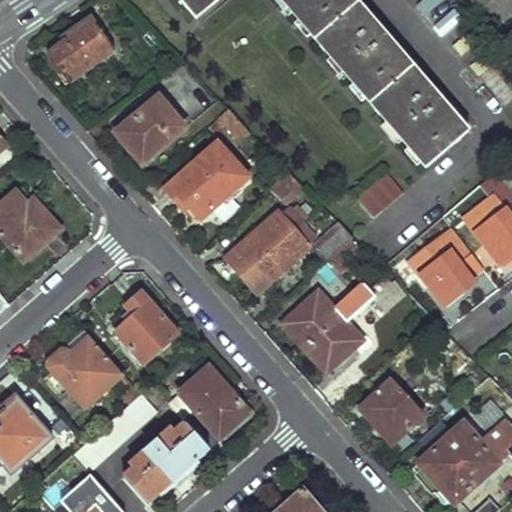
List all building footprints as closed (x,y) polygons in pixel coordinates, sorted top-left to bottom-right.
[(180,0),(197,20),(220,0),(180,0)] [(278,0),(426,171),(471,133),(354,0),(278,0)] [(428,0),(417,10),(436,30),(455,13),(443,0),(428,0)] [(511,0),(471,0),(498,31),(511,18),(511,0)] [(56,76),(62,73),(69,83),(113,54),(90,20),(61,41),(63,44),(51,53),(48,55),(47,57),(46,60),(47,62),(56,76)] [(480,80),(507,108),(511,102),(511,76),(500,63),(480,80)] [(118,136),(144,165),(184,131),(158,102),(118,136)] [(220,119),(241,143),(252,135),(229,111),(220,119)] [(166,191),(195,227),(249,180),(219,145),(166,191)] [(271,191),(281,203),(284,200),(289,205),(305,190),(290,174),(271,191)] [(511,193),(497,174),(482,187),(492,199),(466,219),(500,264),(511,254),(511,216),(506,209),(511,205),(511,193)] [(358,201),(374,221),(404,197),(388,176),(358,201)] [(0,205),(0,237),(24,262),(58,233),(20,188),(0,205)] [(293,215),(301,224),(308,219),(299,209),(293,215)] [(227,262),(242,277),(301,224),(293,215),(290,212),(283,219),(279,216),(227,262)] [(444,219),(430,232),(445,250),(458,239),(444,219)] [(242,277),(257,295),(309,249),(307,246),(315,238),(301,224),(242,277)] [(319,248),(330,260),(352,242),(354,240),(342,227),(319,248)] [(330,260),(343,274),(365,255),(352,242),(330,260)] [(450,252),(419,277),(444,307),(474,284),(450,252)] [(371,302),(383,315),(388,310),(402,298),(404,296),(388,276),(369,292),(375,298),(371,302)] [(0,314),(9,306),(0,294),(0,314)] [(125,308),(133,318),(149,303),(141,294),(125,308)] [(283,325),(304,350),(340,319),(318,294),(283,325)] [(388,310),(397,320),(411,308),(402,298),(388,310)] [(113,336),(142,367),(178,334),(149,303),(133,318),(113,336)] [(304,350),(326,375),(362,343),(340,319),(304,350)] [(50,370),(86,408),(124,377),(92,341),(76,356),(73,352),(69,351),(66,352),(50,366),(50,370)] [(187,426),(208,448),(249,412),(210,368),(181,393),(182,394),(169,404),(185,423),(187,426)] [(359,412),(391,448),(423,419),(391,383),(359,412)] [(124,397),(131,404),(141,396),(134,389),(124,397)] [(144,395),(80,454),(94,470),(159,411),(144,395)] [(0,431),(0,462),(12,478),(53,439),(17,397),(0,410),(5,416),(0,420),(0,427),(2,430),(0,431)] [(126,481),(148,507),(160,495),(162,498),(201,463),(199,461),(210,452),(208,448),(187,426),(178,435),(174,431),(133,467),(137,472),(126,481)] [(413,471),(450,511),(499,466),(463,426),(413,471)] [(62,503),(69,511),(83,511),(86,510),(87,511),(92,511),(98,508),(101,511),(123,511),(93,477),(62,503)] [(276,511),(321,511),(302,490),(276,511)]
